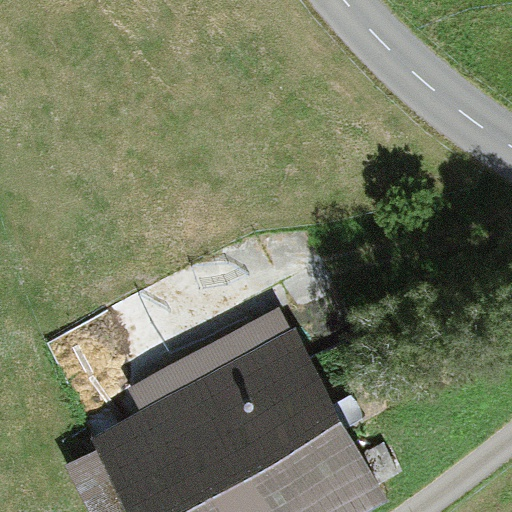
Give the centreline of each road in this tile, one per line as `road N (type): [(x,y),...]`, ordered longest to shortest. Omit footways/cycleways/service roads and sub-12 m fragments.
road 1 (track): [(290,287),(341,262),(511,216)]
road 2 (tertiary): [(346,0),(423,81),(511,142)]
